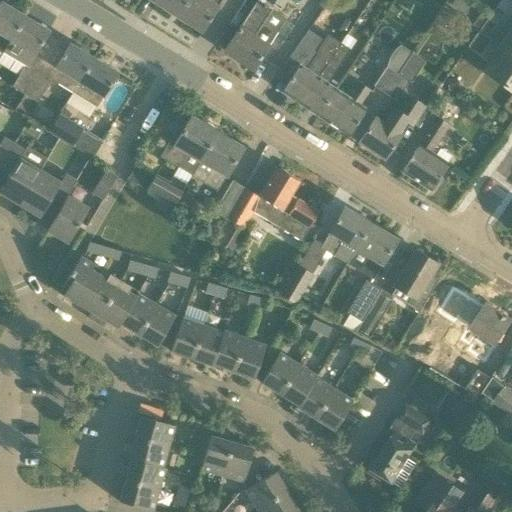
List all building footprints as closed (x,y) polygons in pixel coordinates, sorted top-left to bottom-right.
[(154,0),(153,2),(154,2),(177,17),(187,0),(154,0)] [(187,0),(177,17),(189,25),(190,24),(200,31),(201,32),(211,15),(220,0),(187,0)] [(263,0),(274,7),(280,11),(287,0),(263,0)] [(252,69),(267,46),(284,18),(272,10),(257,1),(252,8),(224,51),(252,69)] [(0,53),(1,54),(24,18),(0,3),(0,53)] [(511,14),(511,15),(503,28),(511,34),(511,14)] [(1,54),(0,57),(0,66),(18,77),(12,87),(24,94),(45,60),(34,54),(48,32),(24,18),(1,54)] [(299,104),(340,43),(326,35),(316,51),(317,52),(305,69),(299,65),(292,75),(281,92),(299,104)] [(511,40),(506,36),(498,48),(504,52),(488,75),(498,83),(511,92),(511,40)] [(317,116),(335,89),(327,84),(336,71),(349,50),(340,43),(299,104),(317,116)] [(24,94),(36,102),(47,86),(58,83),(72,92),(92,59),(68,45),(55,66),(45,60),(24,94)] [(72,92),(85,99),(96,106),(116,74),(92,59),(72,92)] [(384,94),(397,74),(386,66),(373,86),(384,94)] [(397,74),(384,94),(395,101),(409,82),(397,74)] [(317,116),(348,137),(359,120),(365,109),(361,106),(369,93),(354,83),(346,96),(335,89),(317,116)] [(424,109),(405,97),(396,111),(392,109),(383,123),(374,117),(369,126),(358,143),(383,160),(394,143),(400,134),(398,133),(406,121),(413,126),(424,109)] [(424,109),(413,126),(425,134),(400,171),(430,191),(448,164),(431,153),(448,125),(424,109)] [(102,141),(59,115),(48,132),(75,148),(92,158),(102,141)] [(166,145),(159,158),(164,161),(176,168),(177,168),(172,177),(169,182),(183,190),(186,184),(191,176),(198,164),(216,133),(190,118),(172,149),(166,145)] [(242,148),(216,133),(198,164),(191,176),(217,191),(242,148)] [(0,166),(13,145),(2,138),(0,141),(0,166)] [(0,194),(19,206),(39,171),(19,158),(23,151),(13,145),(0,166),(0,167),(10,173),(0,190),(0,194)] [(183,190),(169,182),(156,175),(154,178),(134,166),(126,179),(146,191),(173,206),(183,190)] [(226,220),(245,227),(253,213),(301,241),(309,227),(317,213),(289,196),(298,182),(275,168),(257,196),(243,188),(226,220)] [(102,199),(116,177),(105,170),(91,193),(102,199)] [(51,197),(62,204),(66,195),(75,181),(63,174),(59,182),(39,171),(19,206),(39,218),(51,197)] [(243,188),(232,181),(218,204),(223,207),(218,216),(226,220),(243,188)] [(62,204),(46,231),(67,243),(88,208),(66,195),(62,204)] [(333,226),(319,248),(332,256),(334,253),(347,261),(355,248),(369,225),(343,209),(333,226)] [(225,221),(213,241),(232,252),(244,231),(225,221)] [(395,240),(369,225),(355,248),(368,256),(359,272),(372,280),(381,264),(385,257),(395,240)] [(96,254),(98,245),(88,242),(86,251),(96,254)] [(108,248),(107,248),(98,245),(96,254),(106,257),(108,248)] [(108,248),(106,257),(116,260),(118,251),(108,248)] [(391,296),(393,297),(406,304),(418,312),(425,299),(428,295),(439,278),(438,277),(436,281),(428,276),(436,264),(415,252),(404,269),(401,274),(393,285),(396,287),(391,296)] [(80,306),(101,270),(80,257),(58,293),(80,306)] [(137,264),(128,261),(125,271),(134,273),(137,264)] [(146,266),(137,264),(134,273),(143,276),(146,266)] [(146,266),(143,276),(153,279),(155,269),(146,266)] [(296,267),(281,294),(296,303),(311,276),(296,267)] [(119,324),(136,294),(138,292),(101,270),(80,306),(90,312),(86,318),(102,328),(106,322),(117,328),(119,324)] [(271,273),(271,278),(274,281),(278,281),(282,278),(282,274),(279,270),(274,270),(271,273)] [(179,275),(169,273),(166,283),(176,285),(179,275)] [(179,275),(176,285),(186,288),(188,278),(179,275)] [(370,307),(380,289),(366,281),(356,299),(347,314),(361,322),(366,313),(370,307)] [(214,296),(216,286),(207,284),(205,293),(214,296)] [(214,296),(223,298),(226,288),(216,286),(214,296)] [(380,289),(370,307),(366,313),(361,322),(355,332),(368,338),(379,321),(393,297),(391,296),(380,289)] [(138,335),(156,305),(136,294),(119,324),(138,335)] [(258,298),(248,295),(246,305),(255,307),(258,298)] [(258,298),(255,307),(265,310),(268,301),(258,298)] [(511,321),(485,304),(460,343),(448,360),(465,370),(477,353),(470,348),(474,342),(491,353),(499,341),(501,338),(511,321)] [(174,316),(156,305),(138,335),(156,346),(174,316)] [(190,359),(202,326),(181,318),(169,351),(190,359)] [(317,333),(321,324),(312,320),(308,329),(317,333)] [(317,333),(325,337),(329,328),(321,324),(317,333)] [(211,366),(212,364),(222,333),(202,326),(190,359),(211,366)] [(232,371),(244,338),(223,331),(222,333),(212,364),(232,371)] [(232,371),(253,379),(265,346),(244,338),(232,371)] [(361,343),(351,338),(347,347),(357,352),(361,343)] [(361,343),(357,352),(367,357),(372,347),(361,343)] [(260,383),(279,394),(297,365),(278,353),(270,366),(260,383)] [(481,394),(490,380),(476,371),(470,380),(435,359),(429,370),(464,390),(477,399),(481,394)] [(297,405),(315,378),(315,376),(297,365),(279,394),(297,405)] [(333,389),(315,378),(297,405),(296,407),(314,419),(333,389)] [(511,393),(492,378),(481,394),(489,400),(511,417),(511,393)] [(437,406),(448,414),(462,394),(451,386),(437,406)] [(352,401),(333,389),(314,419),(333,431),(352,401)] [(423,416),(406,405),(391,430),(394,432),(376,462),(372,460),(366,471),(381,481),(383,477),(402,489),(417,464),(407,459),(416,444),(408,440),(415,430),(422,434),(430,420),(423,416)] [(134,438),(167,448),(173,426),(140,417),(134,438)] [(222,472),(231,442),(209,436),(206,448),(203,457),(201,466),(222,472)] [(128,459),(163,469),(163,468),(162,467),(167,448),(134,438),(128,459)] [(252,448),(231,442),(222,472),(243,479),(252,448)] [(194,454),(203,457),(206,448),(196,445),(194,454)] [(203,457),(194,454),(191,463),(201,466),(203,457)] [(163,469),(128,459),(130,460),(124,480),(158,490),(162,474),(161,474),(163,469)] [(244,490),(255,510),(286,492),(274,472),(244,490)] [(436,474),(424,492),(418,501),(430,510),(428,511),(458,511),(452,507),(462,492),(436,474)] [(152,511),(158,490),(124,480),(118,502),(152,511)] [(487,481),(470,506),(480,511),(485,511),(501,490),(487,481)] [(178,486),(175,495),(186,498),(188,488),(178,486)] [(293,511),(297,510),(286,492),(255,510),(256,511),(293,511)] [(186,498),(175,495),(173,505),(183,507),(186,498)]
